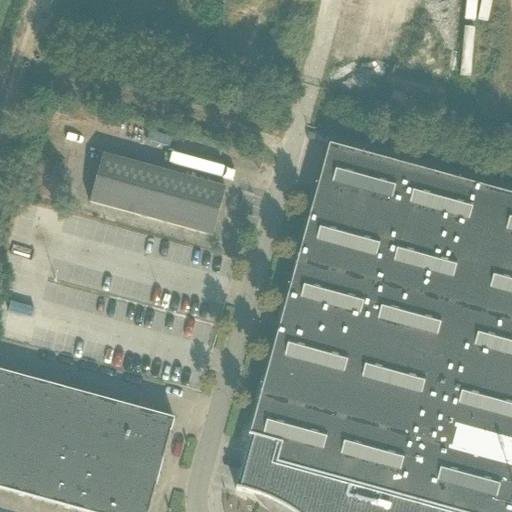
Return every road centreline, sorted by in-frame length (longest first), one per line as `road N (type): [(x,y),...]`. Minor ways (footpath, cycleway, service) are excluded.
road 1 (unclassified): [(199,511),(292,151)]
road 2 (track): [(292,151),(36,77),(20,47),(23,0)]
